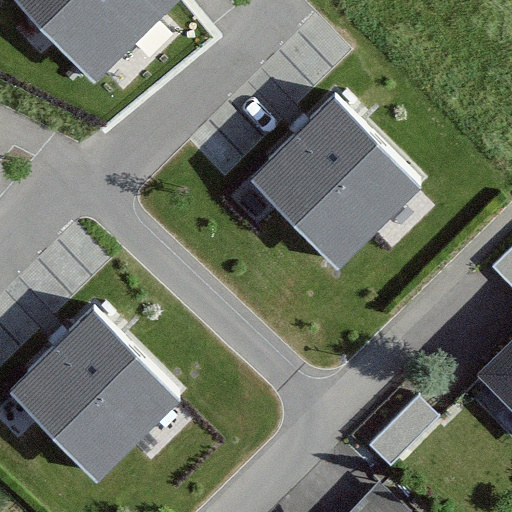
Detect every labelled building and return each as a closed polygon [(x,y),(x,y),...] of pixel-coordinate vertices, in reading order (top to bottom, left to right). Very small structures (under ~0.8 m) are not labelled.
[(150,0),(40,0),(96,55),(150,0)] [(412,170),(335,91),(261,163),(338,242),(412,170)] [(413,177),(377,217),(395,234),(432,194),(413,177)] [(511,233),(492,253),(511,274),(511,233)] [(172,383),(94,305),(21,377),(99,455),(172,383)] [(511,346),(493,366),(511,384),(511,346)] [(410,377),(373,436),(404,455),(441,397),(410,377)]
